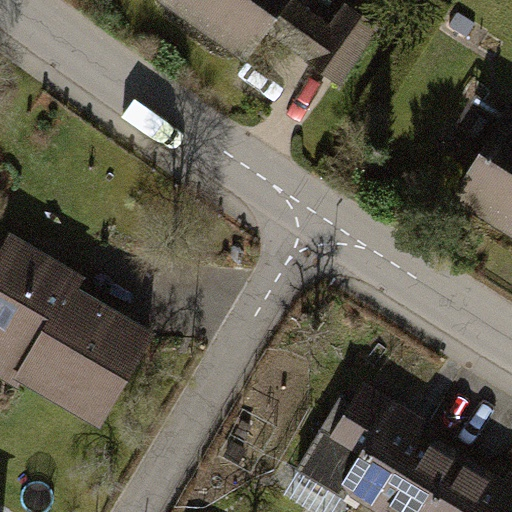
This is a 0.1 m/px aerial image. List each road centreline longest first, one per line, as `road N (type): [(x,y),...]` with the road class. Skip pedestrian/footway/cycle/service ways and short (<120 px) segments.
road 1 (residential): [(315,222),(6,0)]
road 2 (residential): [(141,511),(315,222)]
road 3 (residential): [(511,345),(315,222)]
